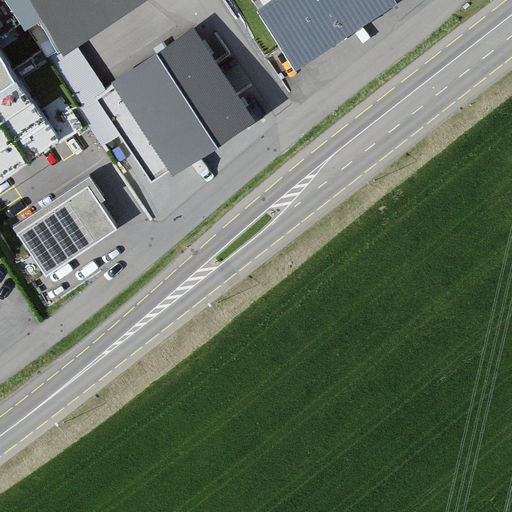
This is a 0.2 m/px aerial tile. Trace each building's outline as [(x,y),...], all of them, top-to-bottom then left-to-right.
[(8,0),(25,24),(44,12),(64,42),(126,0),(8,0)] [(382,0),(257,0),(257,1),(296,59),(382,0)] [(256,110),(194,19),(113,74),(115,78),(95,92),(151,174),(170,161),(173,167),(256,110)] [(0,45),(0,173),(59,134),(0,45)] [(105,193),(89,170),(13,221),(45,270),(117,221),(100,197),(105,193)]
